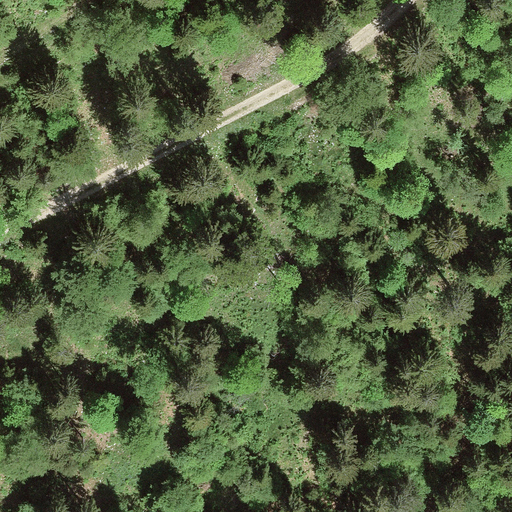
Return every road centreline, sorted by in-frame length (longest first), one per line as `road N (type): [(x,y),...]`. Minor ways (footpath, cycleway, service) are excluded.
road 1 (track): [(407,0),(335,65),(0,235)]
road 2 (track): [(404,511),(511,417)]
